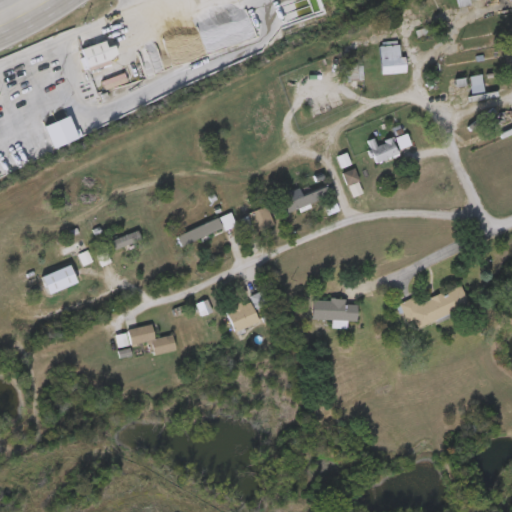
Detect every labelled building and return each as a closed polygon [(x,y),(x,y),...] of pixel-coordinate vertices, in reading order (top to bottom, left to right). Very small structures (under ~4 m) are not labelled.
[(399,45),(399,56),(404,56),(404,73),(379,73),(379,45),(399,45)] [(63,65),(65,75),(62,76),(64,85),(100,76),(96,63),(89,64),(88,59),(63,65)] [(362,92),(387,90),(386,74),(380,74),(380,59),(361,60),(362,92)] [(362,80),(340,80),(340,64),(362,64),(362,80)] [(450,94),(454,113),(465,110),(462,92),(450,94)] [(372,138),(375,145),(389,138),(397,153),(376,164),(364,142),(372,138)] [(357,161),(355,156),(348,158),(355,180),(379,174),(374,157),(357,161)] [(341,173),(351,168),(362,191),(351,196),(341,173)] [(322,186),(332,181),(327,170),(317,174),(322,186)] [(285,201),(327,185),(331,196),(289,211),(285,201)] [(324,190),(334,214),(344,210),(341,203),(342,202),(335,185),(324,190)] [(337,208),(327,213),(322,204),(332,199),(337,208)] [(280,205),(261,213),(268,230),(311,213),(307,203),(283,212),(280,205)] [(243,232),(238,215),(266,207),(271,224),(243,232)] [(175,233),(218,218),(218,217),(229,213),(233,225),(179,244),(175,233)] [(230,230),(238,249),(255,242),(248,223),(230,230)] [(140,240),(109,251),(105,242),(136,230),(140,240)] [(203,244),(199,235),(158,254),(162,264),(203,244)] [(92,257),(94,266),(121,259),(118,250),(92,257)] [(30,312),(58,300),(51,282),(23,294),(30,312)] [(461,310),(410,331),(399,303),(415,297),(417,303),(453,289),(461,310)] [(258,322),(233,331),(225,308),(250,300),(248,295),(264,290),(269,304),(253,309),(258,322)] [(311,319),(312,300),(357,301),(356,320),(311,319)] [(381,320),(388,339),(395,336),(398,344),(450,323),(442,303),(397,321),(395,315),(381,320)] [(294,316),(293,336),(313,337),(313,345),(328,346),(328,338),(337,338),(338,322),(326,321),(327,318),(294,316)] [(193,330),(190,317),(178,320),(182,333),(193,330)] [(216,349),(240,340),(231,317),(207,327),(216,349)] [(153,355),(150,341),(131,345),(127,329),(151,324),(154,339),(172,335),(175,350),(153,355)] [(132,373),(157,368),(153,352),(136,355),(133,342),(109,346),(112,362),(130,359),(132,373)]
